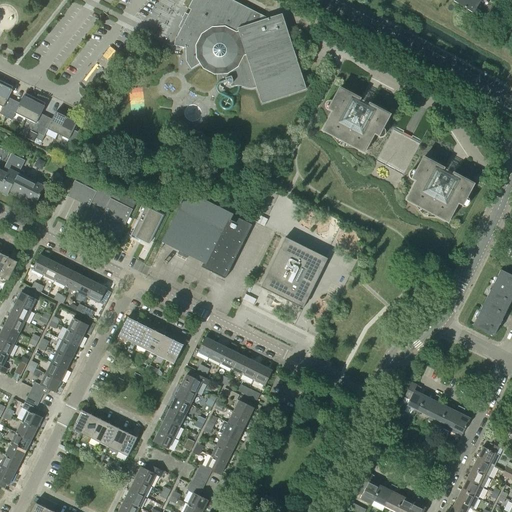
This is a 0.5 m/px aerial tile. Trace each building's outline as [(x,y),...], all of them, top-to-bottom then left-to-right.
[(306,89),(283,19),(282,14),(268,18),(232,0),(192,0),(188,8),(191,9),(188,15),(187,14),(184,20),(182,19),(178,27),(181,29),(177,37),(176,37),(174,45),(186,48),(186,61),(191,69),(200,64),(203,69),(214,75),(217,75),(217,79),(219,85),(223,83),(223,84),(224,83),(226,82),(227,83),(227,84),(228,84),(229,85),(230,85),(231,87),(234,86),(237,86),(241,86),(248,89),(251,89),(255,88),(257,88),(262,104),(306,89)] [(452,0),(452,1),(472,14),(480,0),(452,0)] [(0,113),(6,116),(13,102),(8,99),(13,90),(11,89),(12,87),(3,82),(0,88),(0,105),(3,107),(0,113)] [(360,100),(359,100),(340,89),(329,110),(333,112),(323,132),(364,153),(374,134),(379,137),(390,115),(370,105),(367,110),(357,105),(360,100)] [(16,113),(26,118),(35,98),(26,94),(25,96),(24,95),(19,105),(13,102),(6,116),(12,119),(16,113)] [(32,129),(39,133),(46,118),(40,116),(45,106),(44,105),(45,103),(35,98),(26,118),(36,123),(32,129)] [(48,129),(58,134),(68,115),(58,110),(57,112),(56,111),(51,121),(46,118),(39,133),(40,133),(37,139),(42,141),(48,129)] [(68,115),(58,134),(61,136),(60,138),(63,145),(71,149),(78,134),(72,132),(77,122),(76,121),(77,119),(68,115)] [(393,130),(378,160),(405,174),(420,144),(419,143),(411,139),(411,140),(401,135),(402,134),(394,130),(393,130)] [(31,132),(28,139),(34,142),(37,135),(31,132)] [(10,190),(36,203),(45,186),(19,173),(25,160),(11,153),(3,171),(0,169),(0,190),(8,195),(10,190)] [(474,184),(454,173),(451,178),(441,173),(444,168),(424,157),(413,178),(417,180),(407,200),(448,222),(458,202),(463,205),(474,184)] [(51,182),(60,187),(66,177),(57,172),(51,182)] [(103,213),(124,224),(132,208),(118,201),(121,194),(78,173),(67,196),(89,207),(91,203),(105,209),(103,213)] [(50,209),(54,211),(65,189),(61,187),(50,209)] [(164,240),(180,247),(177,253),(186,257),(189,252),(204,259),(201,266),(225,277),(251,223),(238,217),(236,222),(228,218),(231,213),(187,192),(164,240)] [(138,238),(149,243),(163,214),(145,205),(130,236),(137,239),(138,238)] [(327,258),(285,237),(261,287),(303,308),(309,295),(307,294),(318,273),(320,274),(328,258),(327,258)] [(33,269),(44,275),(52,260),(40,255),(33,269)] [(8,256),(0,271),(0,276),(8,280),(17,261),(8,256)] [(44,275),(55,281),(63,266),(52,260),(44,275)] [(55,281),(67,286),(74,271),(63,266),(55,281)] [(473,326),(494,336),(511,298),(511,275),(501,270),(473,326)] [(67,286),(78,292),(85,277),(74,271),(67,286)] [(78,292),(89,297),(96,282),(85,277),(78,292)] [(96,282),(89,297),(100,303),(107,288),(96,282)] [(22,292),(16,303),(31,311),(39,295),(26,289),(24,293),(22,292)] [(16,303),(11,314),(26,322),(31,311),(16,303)] [(85,306),(82,312),(92,317),(95,311),(85,306)] [(11,314),(5,325),(20,332),(26,322),(11,314)] [(74,317),(68,329),(83,336),(89,325),(74,317)] [(118,337),(127,341),(137,322),(128,317),(118,337)] [(127,341),(137,346),(146,326),(137,322),(127,341)] [(5,325),(0,335),(0,336),(15,343),(20,332),(5,325)] [(137,346),(146,351),(156,331),(146,326),(137,346)] [(68,329),(63,340),(78,348),(83,336),(68,329)] [(146,351),(155,355),(165,335),(156,331),(146,351)] [(35,333),(32,339),(38,342),(41,336),(35,333)] [(155,355),(164,360),(174,340),(165,335),(155,355)] [(0,336),(0,349),(9,354),(15,343),(0,336)] [(198,352),(210,357),(217,343),(206,337),(198,352)] [(44,338),(41,343),(47,346),(50,341),(44,338)] [(63,340),(57,351),(72,359),(78,348),(63,340)] [(174,340),(164,360),(173,364),(183,345),(174,340)] [(210,357),(221,363),(228,348),(217,343),(210,357)] [(221,363),(232,368),(239,353),(228,348),(221,363)] [(9,354),(0,349),(0,371),(5,374),(7,369),(3,366),(9,354)] [(57,351),(52,362),(67,370),(72,359),(57,351)] [(232,368),(243,374),(250,359),(239,353),(232,368)] [(23,355),(20,360),(27,363),(29,359),(23,355)] [(243,374),(254,379),(262,364),(250,359),(243,374)] [(27,363),(20,360),(14,373),(21,376),(27,363)] [(52,362),(46,373),(61,380),(67,370),(52,362)] [(262,364),(254,379),(266,385),(273,370),(262,364)] [(207,385),(210,380),(195,372),(193,377),(187,374),(182,386),(196,393),(202,382),(207,385)] [(47,394),(50,389),(56,392),(61,380),(46,373),(41,384),(35,382),(33,386),(44,392),(47,394)] [(414,409),(418,411),(425,396),(417,392),(420,387),(417,385),(412,382),(404,397),(409,400),(407,405),(406,408),(413,411),(414,409)] [(238,391),(246,395),(249,389),(241,385),(238,391)] [(33,386),(30,391),(42,397),(44,392),(33,386)] [(182,386),(176,397),(191,404),(196,393),(182,386)] [(222,393),(237,401),(239,395),(225,388),(222,393)] [(249,389),(246,395),(257,401),(260,394),(249,389)] [(30,391),(28,397),(39,402),(42,397),(30,391)] [(418,411),(429,417),(439,396),(436,395),(434,400),(425,396),(418,411)] [(427,421),(438,426),(448,407),(440,403),(443,398),(439,396),(429,417),(427,421)] [(28,397),(25,402),(37,407),(39,402),(28,397)] [(176,397),(171,408),(186,415),(191,404),(176,397)] [(239,401),(233,412),(248,419),(253,408),(239,401)] [(28,410),(23,421),(37,428),(43,417),(38,414),(40,409),(37,407),(25,402),(23,407),(28,410)] [(438,426),(449,432),(461,407),(459,406),(456,411),(448,407),(438,426)] [(461,407),(449,432),(461,437),(470,418),(462,414),(465,409),(461,407)] [(72,428),(82,433),(92,413),(82,408),(72,428)] [(171,408),(165,419),(180,426),(186,415),(171,408)] [(233,412),(228,423),(242,430),(248,419),(233,412)] [(82,433),(91,438),(101,418),(92,413),(82,433)] [(91,438),(100,442),(110,422),(101,418),(91,438)] [(165,419),(160,430),(175,437),(180,426),(165,419)] [(23,421),(17,432),(32,439),(37,428),(23,421)] [(209,421),(206,426),(212,429),(215,423),(209,421)] [(100,442),(109,447),(119,427),(110,422),(100,442)] [(228,423),(222,434),(237,441),(242,430),(228,423)] [(109,447),(118,451),(128,431),(119,427),(109,447)] [(175,437),(160,430),(154,441),(169,448),(175,437)] [(128,431),(118,451),(128,456),(138,436),(128,431)] [(17,432),(11,443),(26,451),(32,439),(17,432)] [(222,434),(217,445),(231,452),(237,441),(222,434)] [(494,440),(500,443),(503,437),(497,434),(494,440)] [(11,443),(6,454),(21,462),(26,451),(11,443)] [(483,447),(477,458),(495,466),(500,456),(497,454),(500,448),(490,443),(487,449),(483,447)] [(217,445),(211,456),(226,463),(231,452),(217,445)] [(6,454),(0,466),(15,473),(21,462),(6,454)] [(200,465),(198,470),(209,475),(211,470),(220,475),(226,463),(211,456),(206,467),(200,465)] [(477,458),(472,468),(489,477),(495,466),(477,458)] [(142,466),(136,477),(151,485),(156,474),(162,476),(164,470),(150,463),(147,469),(142,466)] [(15,473),(0,466),(0,479),(9,484),(15,473)] [(472,468),(467,479),(484,488),(489,477),(472,468)] [(198,470),(195,475),(206,480),(209,475),(198,470)] [(371,505),(374,501),(381,486),(373,482),(376,476),(373,475),(373,474),(367,471),(360,486),(365,489),(360,499),(371,505)] [(195,475),(192,480),(204,485),(206,480),(195,475)] [(136,477),(131,489),(145,496),(151,485),(136,477)] [(467,479),(461,490),(474,496),(479,498),(484,488),(467,479)] [(192,480),(190,485),(201,490),(204,485),(192,480)] [(374,501),(385,506),(395,486),(392,484),(389,490),(381,486),(374,501)] [(193,492),(187,503),(202,511),(208,500),(199,495),(201,490),(190,485),(187,490),(193,492)] [(385,506),(396,511),(403,497),(395,493),(398,487),(395,486),(385,506)] [(131,489),(125,500),(140,507),(145,496),(131,489)] [(461,490),(456,501),(469,507),(474,496),(461,490)] [(396,511),(409,511),(417,497),(414,495),(411,501),(403,497),(396,511)] [(417,497),(409,511),(423,511),(425,508),(417,504),(420,499),(420,498),(417,497)] [(125,500),(119,511),(121,511),(137,511),(140,507),(125,500)] [(466,511),(469,507),(456,501),(450,511),(466,511)] [(30,511),(42,511),(45,507),(36,503),(30,511)] [(187,503),(183,511),(201,511),(202,511),(187,503)]
